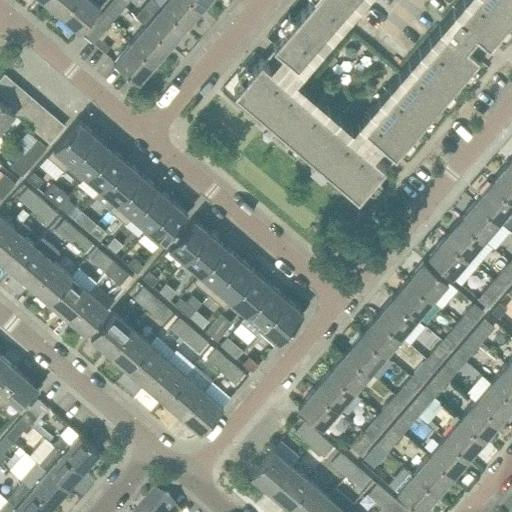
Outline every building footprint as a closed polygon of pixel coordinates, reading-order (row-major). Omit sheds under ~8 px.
[(42,0),(60,15),(72,0),(42,0)] [(79,31),(99,7),(91,0),(72,0),(60,15),(79,31)] [(154,0),(149,0),(136,16),(145,24),(169,45),(185,26),(160,5),(154,0)] [(201,8),(191,0),(165,0),(160,5),(185,26),(201,8)] [(191,0),(201,8),(207,0),(191,0)] [(352,0),(309,0),(272,44),(297,65),(352,0)] [(511,0),(469,0),(362,125),(394,153),(511,14),(511,0)] [(112,1),(99,16),(108,24),(121,8),(112,1)] [(99,16),(83,35),(91,42),(92,43),(105,54),(111,47),(101,38),(108,30),(105,27),(108,24),(99,16)] [(145,24),(129,42),(154,63),(169,45),(145,24)] [(113,61),(138,82),(154,63),(129,42),(113,61)] [(313,158),(357,196),(385,164),(261,58),(233,90),(301,147),(313,158)] [(0,77),(0,97),(14,82),(4,73),(0,77)] [(0,99),(9,107),(24,90),(14,82),(0,97),(0,99)] [(14,112),(19,116),(34,99),(24,90),(9,107),(15,112),(14,112)] [(15,112),(9,107),(0,99),(0,129),(14,112),(15,112)] [(29,125),(44,107),(34,99),(19,116),(29,125)] [(29,125),(39,133),(54,116),(44,107),(29,125)] [(54,116),(39,133),(49,142),(65,125),(54,116)] [(94,133),(92,131),(92,130),(87,125),(86,126),(77,119),(46,155),(63,169),(94,133)] [(94,133),(63,169),(64,169),(64,168),(79,181),(85,175),(109,146),(107,144),(108,143),(102,139),(94,133)] [(35,137),(22,152),(33,161),(46,147),(35,137)] [(85,175),(100,188),(125,159),(123,157),(118,152),(117,153),(109,146),(85,175)] [(33,161),(22,152),(10,166),(21,175),(33,161)] [(140,172),(138,170),(139,170),(133,165),(133,166),(125,159),(100,188),(115,201),(109,208),(110,209),(140,172)] [(511,168),(506,163),(490,182),(511,200),(511,168)] [(37,186),(43,179),(33,171),(27,178),(37,186)] [(140,172),(110,209),(125,222),(156,186),(154,184),(154,183),(149,178),(148,179),(140,172)] [(3,174),(0,177),(0,196),(2,197),(14,183),(3,174)] [(511,204),(511,200),(490,182),(474,200),(499,221),(511,204)] [(65,197),(69,193),(57,183),(47,195),(59,205),(65,197)] [(18,197),(31,209),(41,198),(27,186),(18,197)] [(164,192),(156,186),(125,222),(126,222),(132,215),(146,227),(143,231),(144,231),(172,199),(169,197),(170,196),(164,192)] [(65,197),(59,205),(68,213),(74,205),(65,197)] [(56,211),(41,198),(31,209),(46,222),(56,211)] [(172,199),(144,231),(160,245),(188,213),(185,210),(180,205),(179,206),(172,199)] [(499,221),(474,200),(459,218),(483,239),(499,221)] [(83,226),(90,218),(81,210),(74,218),(83,226)] [(0,245),(15,228),(0,214),(0,245)] [(195,220),(193,217),(168,246),(184,260),(209,231),(201,224),(196,219),(195,220)] [(54,229),(68,241),(78,229),(64,218),(54,229)] [(483,239),(459,218),(443,236),(467,257),(483,239)] [(0,245),(0,260),(11,270),(34,244),(25,236),(31,229),(21,221),(15,228),(0,245)] [(97,224),(90,231),(99,239),(106,232),(97,224)] [(92,242),(78,229),(68,241),(83,253),(92,242)] [(209,231),(184,260),(199,273),(193,280),(224,244),(216,238),(217,237),(212,232),(211,233),(209,231)] [(11,270),(30,286),(52,259),(59,252),(40,236),(34,244),(11,270)] [(467,257),(443,236),(427,255),(451,276),(467,257)] [(224,244),(193,280),(209,294),(240,257),(232,251),(232,250),(227,246),(226,246),(224,244)] [(91,260),(105,272),(114,261),(100,249),(91,260)] [(143,265),(133,256),(127,264),(137,272),(143,265)] [(240,257),(209,294),(224,307),(255,271),(247,264),(248,263),(243,259),(242,259),(240,257)] [(30,286),(48,301),(70,275),(52,259),(30,286)] [(423,260),(407,278),(431,299),(441,307),(457,289),(447,280),(423,260)] [(129,273),(114,261),(105,272),(119,284),(129,273)] [(511,269),(506,264),(493,279),(502,287),(511,275),(511,269)] [(70,275),(48,301),(66,317),(89,290),(95,283),(77,267),(70,275)] [(152,285),(158,278),(148,269),(142,277),(152,285)] [(271,284),(263,277),(258,272),(257,273),(255,271),(224,307),(225,308),(231,300),(245,312),(239,320),(240,320),(271,284)] [(407,278),(391,297),(416,317),(431,299),(407,278)] [(480,294),(489,302),(502,287),(493,279),(480,294)] [(159,291),(168,299),(174,291),(165,283),(159,291)] [(278,291),(279,290),(274,285),(273,286),(271,284),(240,320),(255,333),(286,297),(278,291)] [(133,296),(147,308),(156,297),(143,285),(133,296)] [(108,307),(89,290),(66,317),(85,333),(108,307)] [(171,310),(156,297),(147,308),(162,321),(171,310)] [(174,304),(189,317),(194,310),(179,297),(174,304)] [(255,333),(256,334),(259,331),(275,344),(303,311),(294,304),(294,303),(289,299),(288,299),(286,297),(255,333)] [(391,297),(376,315),(400,336),(409,343),(424,325),(416,317),(391,297)] [(498,317),(506,307),(499,301),(491,311),(498,317)] [(457,321),(466,329),(479,314),(470,306),(457,321)] [(89,336),(90,337),(108,353),(131,327),(112,310),(89,336)] [(194,311),(189,317),(202,328),(207,322),(194,311)] [(376,315),(360,333),(384,354),(400,336),(376,315)] [(179,316),(170,327),(179,335),(175,340),(179,344),(183,339),(193,328),(179,316)] [(484,318),(470,333),(480,340),(493,325),(484,318)] [(444,336),(453,344),(466,329),(457,321),(444,336)] [(205,331),(216,340),(222,332),(212,323),(205,331)] [(131,327),(108,353),(126,368),(149,342),(131,327)] [(208,341),(193,328),(183,339),(198,352),(208,341)] [(360,333),(345,351),(369,372),(384,354),(360,333)] [(480,340),(470,333),(457,348),(467,356),(480,340)] [(149,342),(126,368),(145,384),(167,358),(173,351),(155,335),(149,342)] [(229,336),(222,344),(232,353),(239,345),(229,336)] [(426,357),(435,365),(448,350),(439,342),(426,357)] [(205,358),(220,370),(229,359),(215,347),(205,358)] [(345,351),(329,369),(353,390),(369,372),(345,351)] [(452,354),(439,369),(448,377),(461,362),(452,354)] [(0,356),(0,393),(19,371),(1,355),(0,356)] [(242,362),(252,371),(258,363),(248,355),(242,362)] [(412,372),(422,380),(435,365),(426,357),(412,372)] [(167,358),(145,384),(163,400),(185,373),(167,358)] [(229,359),(220,370),(235,383),(244,372),(229,359)] [(511,368),(507,364),(491,382),(511,399),(511,368)] [(329,369),(313,388),(338,408),(353,390),(329,369)] [(448,377),(439,369),(426,384),(435,392),(448,377)] [(38,387),(19,371),(0,393),(0,407),(1,409),(10,398),(20,407),(38,387)] [(185,373),(163,400),(181,415),(203,389),(185,373)] [(481,373),(466,392),(475,400),(499,421),(511,405),(511,399),(491,382),(481,373)] [(394,394),(403,402),(416,386),(407,378),(394,394)] [(338,408),(313,388),(297,406),(322,427),(338,408)] [(203,389),(181,415),(200,432),(222,406),(203,389)] [(421,390),(408,405),(417,413),(430,398),(421,390)] [(381,409),(390,417),(403,402),(394,394),(381,409)] [(48,407),(37,398),(21,416),(32,426),(48,407)] [(475,400),(460,418),(484,439),(499,421),(475,400)] [(404,429),(417,413),(408,405),(395,421),(404,429)] [(363,430),(372,438),(385,423),(376,415),(363,430)] [(32,426),(21,416),(5,434),(13,441),(23,430),(26,433),(32,426)] [(460,418),(444,437),(468,457),(484,439),(460,418)] [(318,432),(304,420),(295,431),(309,443),(318,432)] [(390,427),(377,442),(386,450),(399,435),(390,427)] [(350,445),(359,453),(372,438),(363,430),(350,445)] [(323,456),(333,445),(318,432),(309,443),(323,456)] [(53,444),(82,469),(98,450),(97,449),(79,434),(73,441),(63,433),(53,444)] [(0,440),(0,461),(1,462),(7,455),(4,452),(13,441),(5,434),(0,440)] [(444,437),(429,455),(452,475),(468,457),(444,437)] [(386,450),(377,442),(363,457),(373,465),(386,450)] [(53,444),(38,462),(67,487),(82,469),(53,444)] [(268,490),(291,464),(272,448),(250,474),(268,490)] [(345,474),(355,463),(340,451),(331,462),(345,474)] [(429,455),(413,473),(437,493),(452,475),(429,455)] [(19,478),(22,480),(51,505),(67,487),(38,462),(35,460),(19,478)] [(360,487),(369,476),(355,463),(345,474),(360,487)] [(287,506),(309,480),(291,464),(268,490),(287,506)] [(420,511),(437,493),(413,473),(397,492),(420,511)] [(7,499),(22,511),(45,511),(51,505),(22,480),(7,499)] [(293,511),(312,511),(327,495),(309,480),(287,506),(293,511)] [(367,493),(382,506),(391,495),(377,482),(367,493)] [(344,511),(346,511),(327,495),(312,511),(344,511)] [(409,511),(410,511),(391,495),(382,506),(389,511),(409,511)] [(153,496),(139,511),(172,511),(157,499),(153,496)] [(22,511),(7,499),(0,506),(0,511),(22,511)]
